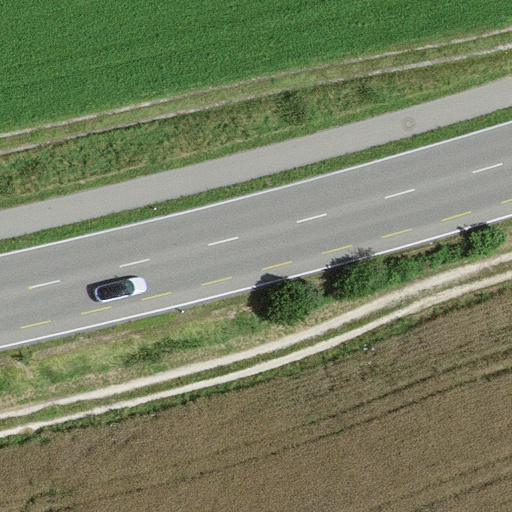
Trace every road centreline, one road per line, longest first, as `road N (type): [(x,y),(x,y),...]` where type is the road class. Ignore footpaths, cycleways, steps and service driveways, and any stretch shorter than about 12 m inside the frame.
road 1 (track): [(511,267),(395,297),(217,375),(0,422)]
road 2 (primary): [(0,293),(511,161)]
road 3 (track): [(0,148),(511,38)]
